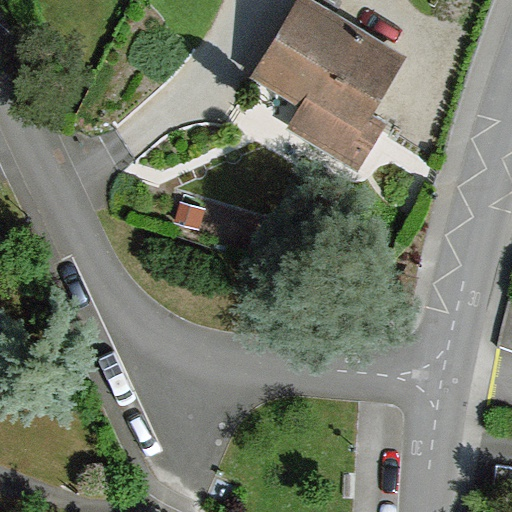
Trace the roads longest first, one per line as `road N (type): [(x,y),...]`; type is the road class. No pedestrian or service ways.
road 1 (residential): [(0,66),(59,195),(121,301),(163,334),(209,355),(260,364),(442,381)]
road 2 (residential): [(511,123),(442,381)]
road 3 (residential): [(442,381),(426,511)]
